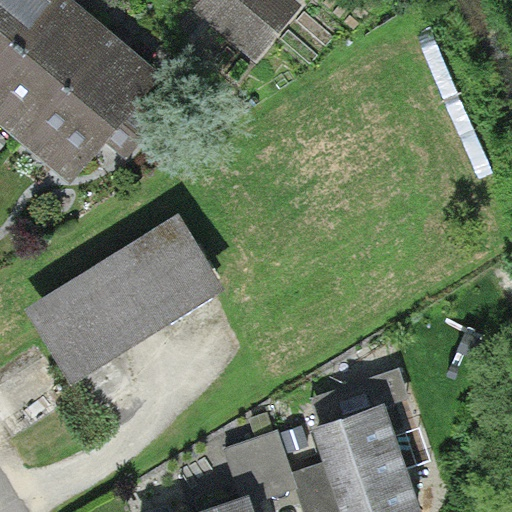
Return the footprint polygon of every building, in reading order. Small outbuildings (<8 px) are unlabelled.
[(69,0),(57,0),(0,67),(0,128),(17,143),(108,32),(69,0)] [(0,0),(0,67),(57,0),(0,0)] [(295,0),(203,0),(194,11),(256,63),(303,6),(295,0)] [(160,75),(108,32),(17,143),(69,186),(160,75)] [(25,313),(72,389),(226,294),(179,218),(25,313)] [(341,511),(419,511),(385,408),(314,432),(324,464),(341,511)] [(224,449),(242,502),(252,499),(254,505),(297,491),(299,490),(294,474),(279,430),(224,449)] [(341,511),(324,464),(294,474),(299,490),(297,491),(303,511),(341,511)] [(256,511),(254,505),(252,499),(242,502),(212,511),(256,511)]
